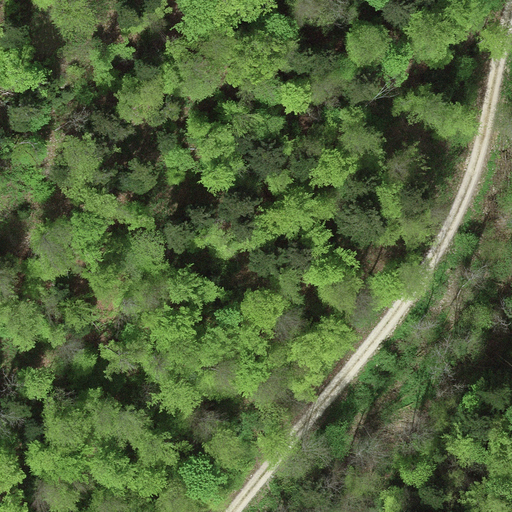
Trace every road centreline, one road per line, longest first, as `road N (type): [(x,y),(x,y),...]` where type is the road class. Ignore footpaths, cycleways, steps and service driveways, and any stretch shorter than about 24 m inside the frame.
road 1 (track): [(227,511),(438,254),(479,156),(511,0)]
road 2 (track): [(344,511),(511,218)]
